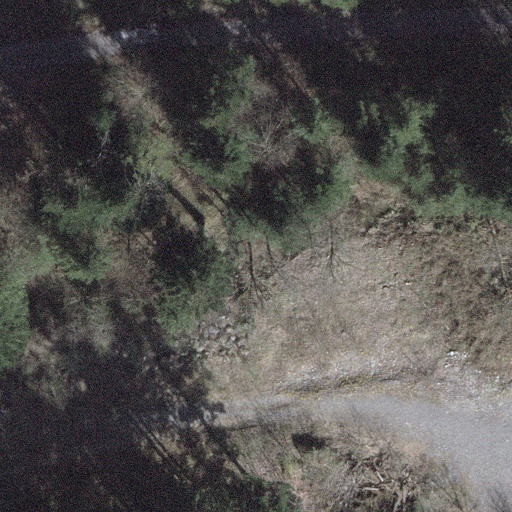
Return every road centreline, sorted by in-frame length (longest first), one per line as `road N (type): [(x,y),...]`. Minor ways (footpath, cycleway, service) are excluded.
road 1 (track): [(0,458),(75,436),(334,417),(511,384)]
road 2 (track): [(0,7),(149,21),(511,20)]
